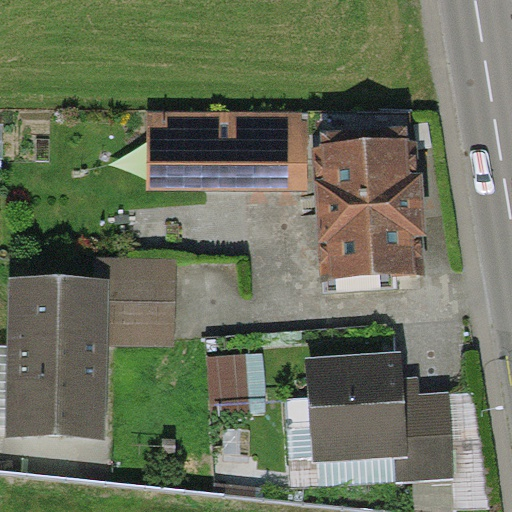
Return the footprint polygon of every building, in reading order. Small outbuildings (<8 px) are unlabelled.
[(309,116),(147,115),(147,194),(309,195),(309,116)] [(408,145),(313,151),(322,285),(417,279),(408,145)] [(95,281),(13,279),(8,441),(104,444),(106,348),(175,350),(177,262),(95,259),(95,281)] [(251,356),(209,359),(212,418),(255,416),(251,356)] [(410,358),(307,365),(313,462),(398,456),(401,487),(454,483),(448,401),(413,403),(410,358)]
